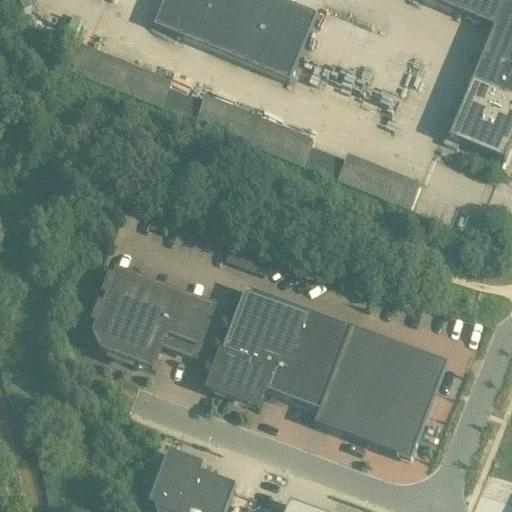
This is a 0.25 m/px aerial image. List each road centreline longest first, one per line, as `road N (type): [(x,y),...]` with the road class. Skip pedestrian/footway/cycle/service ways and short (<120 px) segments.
road 1 (unclassified): [(134,402),(429,511)]
road 2 (unclassified): [(511,328),(437,511)]
